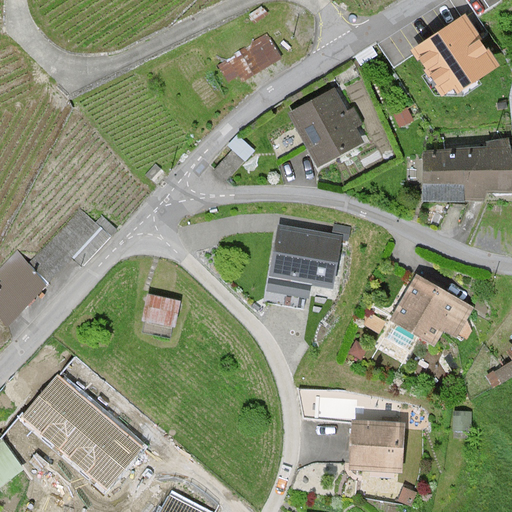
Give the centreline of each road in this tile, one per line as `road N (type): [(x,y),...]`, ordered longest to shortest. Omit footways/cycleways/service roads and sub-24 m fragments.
road 1 (unclassified): [(269,511),(292,425),(274,357),(256,329),(143,221)]
road 2 (residential): [(174,188),(344,204),(511,266)]
road 3 (unclassified): [(174,188),(267,96),(421,0)]
road 4 (track): [(252,0),(95,74),(43,56),(12,0)]
road 5 (unclassified): [(0,374),(143,221)]
